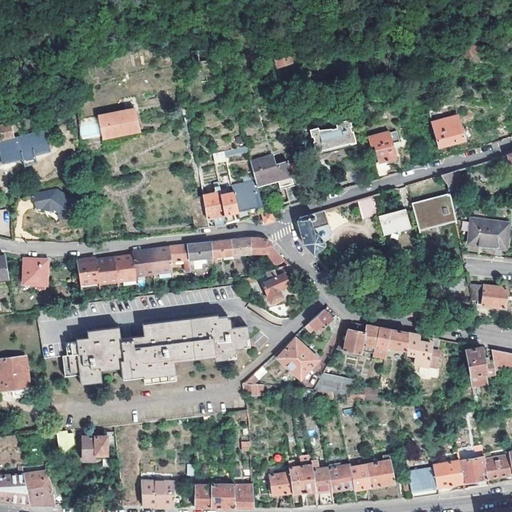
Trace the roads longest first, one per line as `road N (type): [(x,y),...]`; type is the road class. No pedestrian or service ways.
road 1 (residential): [(0,243),(87,248),(279,234)]
road 2 (residential): [(279,234),(352,309),(511,341)]
road 3 (residential): [(511,146),(294,214),(279,234)]
road 4 (residential): [(511,494),(360,511)]
